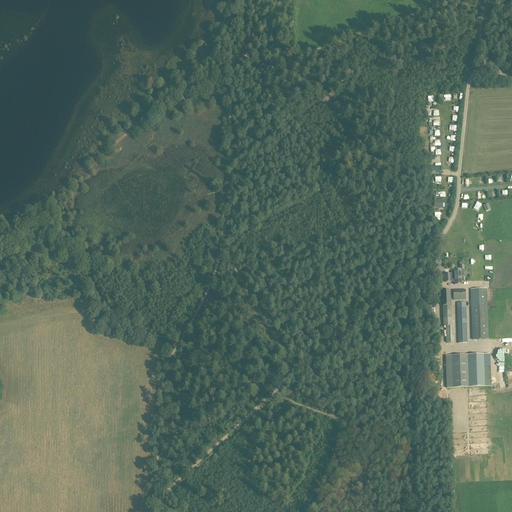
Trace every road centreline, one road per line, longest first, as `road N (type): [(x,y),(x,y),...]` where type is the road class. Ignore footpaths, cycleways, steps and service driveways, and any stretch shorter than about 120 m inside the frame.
road 1 (track): [(232,56),(226,223),(205,296),(166,364),(156,501)]
road 2 (track): [(156,501),(408,265)]
road 3 (track): [(215,40),(196,53),(185,79),(0,244)]
road 4 (track): [(408,265),(415,511)]
road 5 (track): [(449,0),(299,53),(232,56)]
road 6 (track): [(479,33),(435,53),(372,60),(285,124)]
road 7 (track): [(285,124),(365,265),(391,249),(408,265)]
road 8 (unclassified): [(487,60),(468,83),(452,217),(436,243)]
road 9 (track): [(0,302),(98,303),(173,351)]
road 10 (unknown): [(285,124),(246,57),(243,0)]
